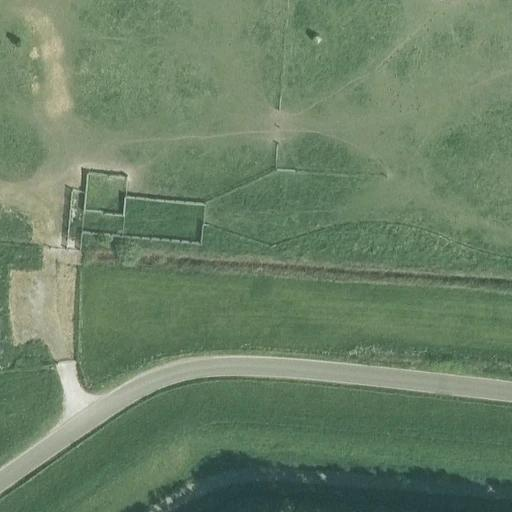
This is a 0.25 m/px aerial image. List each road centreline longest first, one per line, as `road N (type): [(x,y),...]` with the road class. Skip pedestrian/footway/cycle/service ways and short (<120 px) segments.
road 1 (unclassified): [(0,482),(129,393),(194,370),(294,369),(511,394)]
road 2 (unclassified): [(159,511),(215,480),(262,474),(511,493)]
